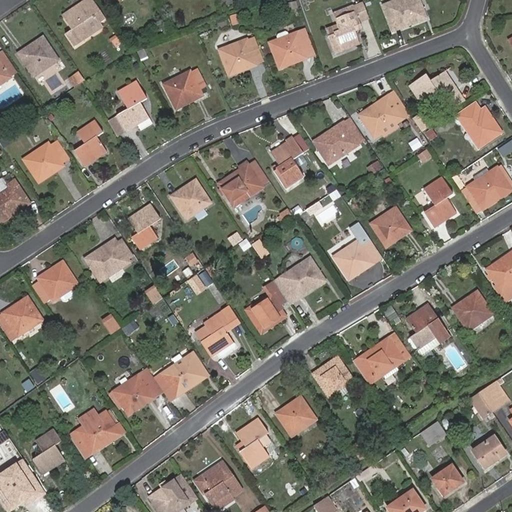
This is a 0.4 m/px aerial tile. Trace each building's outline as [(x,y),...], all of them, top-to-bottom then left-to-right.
[(99,23),(106,18),(98,7),(92,11),(84,0),(62,15),(72,30),(66,34),(74,47),(92,35),(84,23),(94,16),(99,23)] [(98,7),(93,0),(84,0),(92,11),(98,7)] [(393,32),(427,18),(419,0),(404,0),(393,5),(392,2),(383,5),(393,32)] [(282,12),(292,10),(290,2),(281,5),(282,12)] [(359,20),(367,17),(362,4),(354,7),(359,20)] [(359,20),(354,7),(353,5),(333,13),(337,24),(341,32),(329,37),(335,54),(360,44),(354,27),(361,24),(359,20)] [(337,24),(326,28),(329,37),(341,32),(337,24)] [(308,58),(315,55),(306,29),(298,32),(308,58)] [(280,68),(308,58),(298,32),(289,36),(290,39),(280,42),(279,39),(270,43),(280,68)] [(51,66),(59,60),(43,37),(19,53),(34,77),(41,72),(39,69),(49,62),(51,66)] [(229,75),(258,64),(255,56),(260,54),(254,37),(238,42),(239,45),(229,49),(228,46),(219,50),(229,75)] [(10,62),(2,49),(0,50),(0,60),(4,66),(10,62)] [(258,64),(264,62),(260,54),(255,56),(258,64)] [(0,81),(3,80),(4,83),(18,73),(10,62),(4,66),(0,60),(0,81)] [(199,88),(205,84),(197,68),(190,71),(199,88)] [(450,111),(465,101),(445,70),(430,80),(427,75),(410,86),(421,104),(439,93),(450,111)] [(203,96),(199,88),(190,71),(182,75),(183,79),(173,83),(172,80),(163,85),(176,110),(203,96)] [(127,132),(150,118),(140,103),(147,99),(136,80),(118,92),(128,110),(117,116),(127,132)] [(396,124),(410,114),(395,91),(359,115),(362,119),(358,122),(362,127),(366,125),(374,138),(382,133),(380,131),(394,122),(396,124)] [(457,116),(462,123),(480,111),(475,103),(457,116)] [(479,148),(502,132),(485,108),(480,111),(462,123),(468,131),(470,129),(476,139),(474,140),(479,148)] [(423,135),(432,129),(424,116),(415,122),(423,135)] [(366,141),(350,117),(344,122),(359,145),(366,141)] [(84,167),(107,152),(97,137),(103,133),(95,120),(77,132),(85,144),(74,151),(84,167)] [(351,150),(359,145),(344,122),(313,142),(329,165),(337,160),(335,156),(349,147),(351,150)] [(382,133),(384,138),(398,128),(396,124),(394,122),(380,131),(382,133)] [(0,140),(0,143),(1,146),(8,141),(5,137),(0,140)] [(285,189),(303,177),(292,160),(303,153),(293,138),(271,152),(279,164),(281,167),(274,172),(285,189)] [(415,150),(421,146),(417,139),(411,143),(415,150)] [(62,163),(68,159),(56,141),(50,144),(62,163)] [(511,142),(503,148),(507,156),(511,152),(511,142)] [(24,159),(39,183),(65,166),(62,163),(50,144),(49,143),(41,148),(43,151),(33,157),(31,154),(24,159)] [(41,148),(31,154),(33,157),(43,151),(41,148)] [(262,187),(270,182),(256,161),(248,166),(262,187)] [(254,192),(262,187),(248,166),(246,162),(239,167),(240,169),(218,183),(222,188),(219,190),(222,194),(224,192),(233,206),(240,201),(239,199),(253,190),(254,192)] [(279,164),(272,169),(274,172),(281,167),(279,164)] [(475,181),(460,190),(469,203),(476,199),(482,209),(511,190),(511,189),(504,177),(508,175),(501,164),(490,171),(491,174),(477,183),(475,181)] [(487,167),(473,177),(475,181),(477,183),(491,174),(490,171),(487,167)] [(460,186),(465,183),(459,175),(454,178),(460,186)] [(457,213),(447,198),(454,194),(442,177),(424,188),(435,206),(425,213),(435,228),(457,213)] [(204,208),(211,203),(196,180),(171,197),(186,219),(194,215),(192,212),(202,205),(204,208)] [(0,222),(1,223),(30,204),(15,181),(7,186),(8,188),(0,193),(0,222)] [(476,213),(482,209),(476,199),(469,203),(476,213)] [(158,239),(150,227),(160,220),(150,204),(129,219),(138,234),(132,238),(141,250),(158,239)] [(386,246),(411,230),(396,207),(388,212),(389,215),(381,220),(379,218),(371,223),(386,246)] [(284,220),(293,215),(289,210),(281,215),(284,220)] [(349,279),(383,257),(367,234),(351,245),(352,247),(343,253),(341,251),(333,256),(349,279)] [(129,260),(134,256),(122,238),(117,242),(129,260)] [(129,260),(117,242),(115,239),(85,259),(101,282),(109,277),(107,274),(121,265),(122,268),(131,263),(129,260)] [(511,281),(511,252),(486,270),(490,275),(493,280),(497,285),(493,288),(504,303),(511,297),(511,290),(508,284),(511,281)] [(191,265),(196,261),(191,254),(186,257),(191,265)] [(290,275),(288,272),(281,277),(296,301),(326,280),(311,257),(302,263),(303,265),(290,275)] [(70,291),(78,285),(63,262),(38,278),(40,282),(51,299),(53,302),(61,296),(59,293),(68,287),(70,291)] [(206,284),(212,279),(208,273),(202,277),(206,284)] [(197,294),(205,288),(197,277),(189,282),(197,294)] [(291,304),(296,301),(281,277),(275,281),(288,299),(291,304)] [(262,333),(287,316),(282,308),(285,307),(282,303),(288,299),(275,281),(264,288),(268,296),(264,298),(266,301),(257,307),(255,305),(247,310),(262,333)] [(44,304),(51,299),(40,282),(33,287),(44,304)] [(153,305),(163,298),(156,288),(146,295),(153,305)] [(485,321),(493,316),(477,292),(452,308),(468,332),(476,327),(474,324),(483,318),(485,321)] [(35,326),(43,320),(28,297),(3,314),(12,329),(5,334),(11,342),(26,332),(24,329),(34,323),(35,326)] [(441,344),(451,337),(428,304),(406,319),(416,334),(409,338),(422,356),(440,343),(441,344)] [(230,323),(238,318),(230,306),(222,311),(230,323)] [(222,356),(235,348),(235,345),(224,328),(230,323),(222,311),(204,323),(206,326),(212,335),(202,342),(201,342),(212,358),(217,354),(219,356),(222,356)] [(0,326),(5,334),(12,329),(3,314),(0,315),(0,326)] [(117,314),(106,318),(112,332),(122,328),(117,314)] [(172,326),(177,323),(172,316),(167,319),(172,326)] [(476,327),(485,321),(483,318),(474,324),(476,327)] [(206,326),(196,333),(202,342),(212,335),(206,326)] [(401,343),(395,334),(389,338),(395,347),(401,343)] [(394,363),(396,366),(410,356),(401,343),(395,347),(389,338),(359,358),(365,368),(359,372),(368,385),(383,375),(381,372),(394,363)] [(171,371),(169,368),(161,374),(177,397),(207,377),(191,353),(183,359),(185,361),(171,371)] [(345,386),(353,381),(337,358),(313,374),(328,397),(336,392),(334,389),(344,383),(345,386)] [(359,358),(353,362),(359,372),(365,368),(359,358)] [(383,375),(384,377),(397,368),(396,366),(394,363),(381,372),(383,375)] [(163,391),(154,378),(148,369),(139,375),(154,398),(163,391)] [(170,402),(177,397),(161,374),(154,378),(163,391),(170,402)] [(123,405),(129,415),(154,398),(139,375),(131,380),(133,382),(123,389),(121,386),(114,391),(115,393),(123,405)] [(28,390),(32,387),(28,380),(24,383),(28,390)] [(336,392),(340,398),(349,391),(345,386),(344,383),(334,389),(336,392)] [(492,413),(501,407),(488,388),(479,395),(492,413)] [(119,409),(123,405),(115,393),(110,395),(119,409)] [(483,420),(492,413),(479,395),(470,401),(483,420)] [(308,426),(316,420),(300,398),(276,414),(291,437),(299,431),(298,429),(306,423),(308,426)] [(69,436),(85,460),(122,434),(116,424),(120,421),(111,408),(99,417),(100,419),(86,428),(84,426),(69,436)] [(84,426),(86,428),(100,419),(99,417),(94,410),(80,420),(84,426)] [(265,446),(263,447),(258,440),(266,434),(268,433),(258,418),(236,432),(243,444),(246,448),(240,452),(251,469),(272,456),(265,446)] [(122,434),(126,431),(120,421),(116,424),(122,434)] [(420,435),(428,448),(447,435),(438,422),(420,435)] [(299,431),(308,426),(306,423),(298,429),(299,431)] [(43,476),(65,461),(55,445),(62,441),(53,429),(36,441),(43,453),(33,460),(43,476)] [(265,446),(271,442),(266,434),(258,440),(263,447),(265,446)] [(472,452),(484,470),(506,455),(494,437),(472,452)] [(365,440),(352,448),(354,452),(367,443),(365,440)] [(354,452),(361,462),(374,453),(367,443),(354,452)] [(243,444),(237,448),(240,452),(246,448),(243,444)] [(233,498),(223,483),(233,476),(222,461),(200,476),(207,486),(211,491),(204,495),(215,511),(216,511),(234,501),(233,498)] [(444,496),(464,483),(452,465),(432,479),(444,496)] [(0,482),(0,497),(8,510),(34,493),(19,470),(11,476),(13,478),(3,484),(1,481),(0,482)] [(10,474),(1,480),(1,481),(3,484),(13,478),(11,476),(10,474)] [(233,498),(243,491),(233,476),(223,483),(233,498)] [(189,502),(195,498),(180,477),(174,481),(189,502)] [(190,504),(189,502),(174,481),(168,485),(164,488),(149,498),(158,511),(171,511),(181,506),(182,509),(190,504)] [(207,486),(201,490),(204,495),(211,491),(207,486)] [(387,508),(389,511),(422,511),(426,510),(413,490),(387,508)] [(314,507),(317,511),(333,511),(336,510),(328,498),(314,507)]
